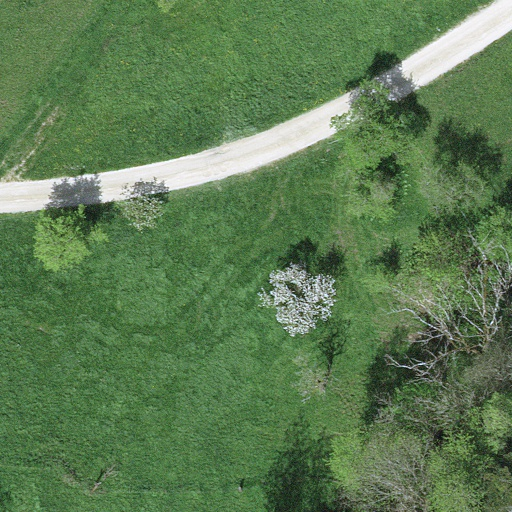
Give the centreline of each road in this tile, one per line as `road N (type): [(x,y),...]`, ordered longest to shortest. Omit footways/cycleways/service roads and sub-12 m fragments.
road 1 (track): [(0,204),(49,202),(248,159),(383,102),(511,7)]
road 2 (track): [(0,178),(127,0)]
